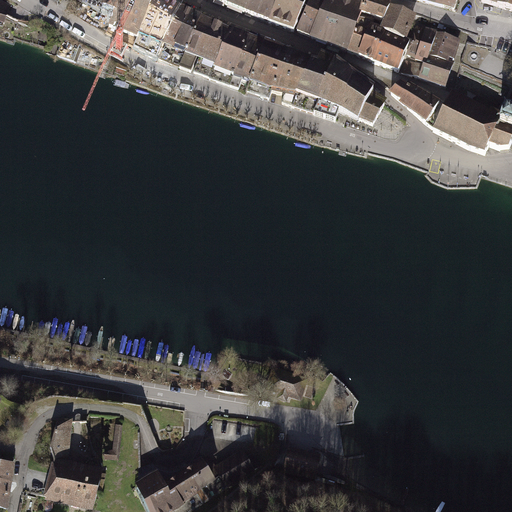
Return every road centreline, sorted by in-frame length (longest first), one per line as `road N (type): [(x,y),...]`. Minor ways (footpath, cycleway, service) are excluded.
road 1 (residential): [(422,142),(392,148),(189,81),(36,0)]
road 2 (residential): [(201,403),(191,450),(166,460),(155,457),(136,417),(120,411),(41,416),(13,511)]
road 3 (residential): [(0,367),(201,403)]
road 4 (residential): [(188,0),(326,54)]
road 5 (residential): [(326,54),(415,124),(422,142)]
road 6 (residential): [(326,54),(446,95)]
